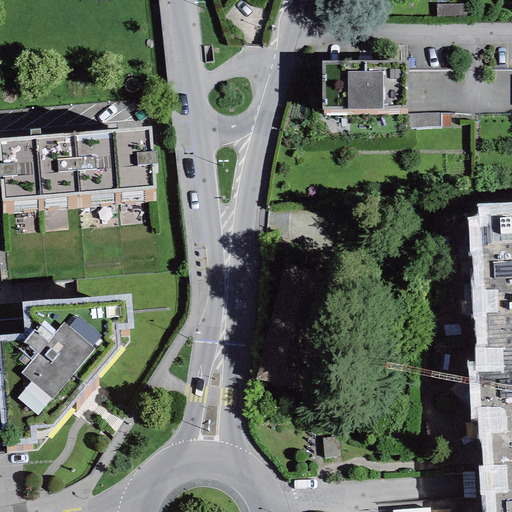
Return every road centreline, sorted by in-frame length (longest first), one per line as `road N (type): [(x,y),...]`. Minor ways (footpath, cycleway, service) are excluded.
road 1 (residential): [(215,317),(287,37)]
road 2 (residential): [(187,85),(215,317)]
road 3 (residential): [(206,472),(215,317)]
